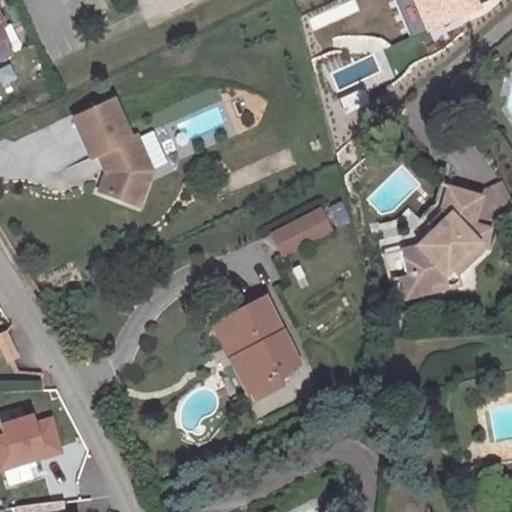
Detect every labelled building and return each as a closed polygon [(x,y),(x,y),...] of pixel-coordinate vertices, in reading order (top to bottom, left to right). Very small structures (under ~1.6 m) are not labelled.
[(475,15),(468,0),(393,0),(387,3),(408,47),(475,15)] [(0,21),(4,20),(0,12),(0,52),(11,47),(0,24),(0,21)] [(372,111),(363,93),(345,102),(354,120),(372,111)] [(354,120),(345,102),(335,107),(343,125),(354,120)] [(142,171),(152,167),(144,148),(138,151),(120,112),(80,128),(98,166),(104,164),(112,181),(104,203),(146,218),(154,196),(142,171)] [(142,171),(154,196),(160,183),(152,167),(142,171)] [(488,230),(511,217),(511,206),(503,189),(478,202),(472,229),(486,233),(488,230)] [(402,283),(396,285),(403,310),(430,302),(428,293),(437,292),(445,290),(444,283),(458,268),(465,273),(481,257),(486,233),(472,229),(478,202),(440,193),(434,221),(443,223),(429,238),(411,256),(396,261),(402,283)] [(330,229),(319,207),(270,232),(282,254),(330,229)] [(423,232),(429,238),(443,223),(434,221),(423,232)] [(430,302),(439,299),(437,292),(428,293),(430,302)] [(257,306),(219,325),(236,359),(224,366),(240,396),(291,370),(257,306)] [(296,380),(291,370),(240,396),(246,407),(296,380)] [(50,419),(33,424),(31,416),(0,425),(3,434),(0,434),(0,468),(59,453),(50,419)] [(63,511),(63,502),(18,505),(18,511),(63,511)]
